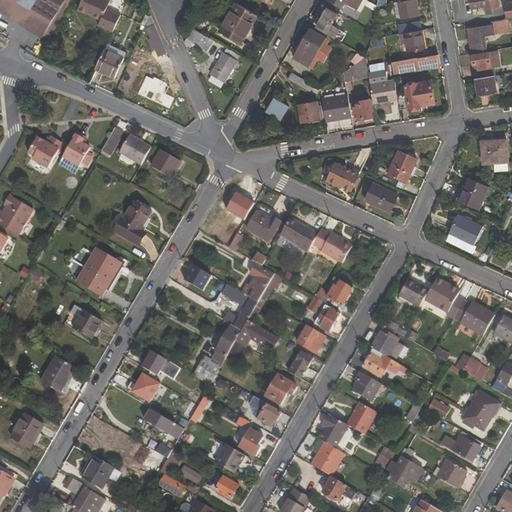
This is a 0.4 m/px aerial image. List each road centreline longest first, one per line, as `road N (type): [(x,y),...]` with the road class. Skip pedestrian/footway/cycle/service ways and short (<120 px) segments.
road 1 (residential): [(227,157),(26,511)]
road 2 (residential): [(251,511),(408,244)]
road 3 (residential): [(13,66),(219,153)]
road 4 (unclassified): [(249,167),(259,156),(458,122)]
road 5 (residential): [(308,0),(219,153)]
road 6 (residential): [(249,167),(408,244)]
road 7 (residential): [(408,244),(458,122)]
road 8 (residential): [(439,0),(458,122)]
